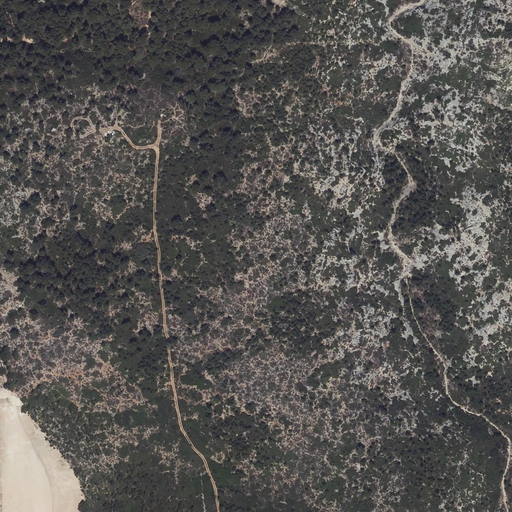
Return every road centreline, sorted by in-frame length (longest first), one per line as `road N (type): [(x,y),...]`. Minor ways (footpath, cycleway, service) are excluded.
road 1 (track): [(219,511),(174,393),(155,232),(157,151),(115,128),(76,135),(75,120),(91,122)]
road 2 (track): [(153,0),(143,38),(0,41)]
